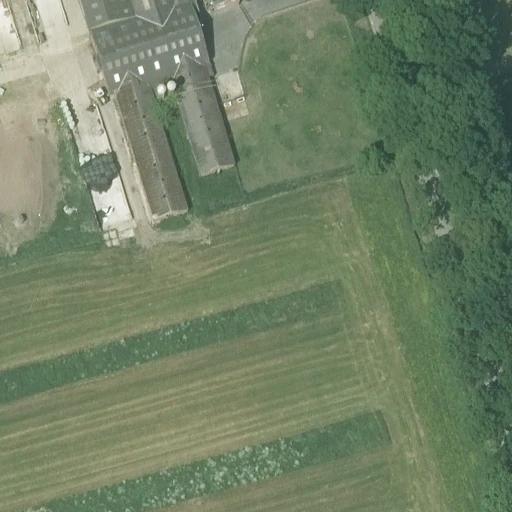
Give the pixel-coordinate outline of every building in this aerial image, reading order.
[(70,40),(58,0),(25,0),(40,49),(70,40)] [(75,0),(87,35),(89,35),(107,95),(113,93),(137,176),(153,224),(186,213),(171,166),(150,96),(173,89),(195,159),(201,179),(233,168),(215,108),(201,67),(208,65),(195,26),(200,25),(193,3),(203,0),(209,0),(214,13),(238,6),(236,0),(75,0)] [(0,127),(33,122),(29,102),(9,106),(7,95),(0,95),(0,127)] [(0,229),(3,230),(12,231),(23,228),(30,225),(35,221),(40,215),(44,209),(47,202),(49,194),(49,185),(47,177),(42,168),(37,162),(31,157),(23,153),(15,150),(8,150),(1,151),(0,150),(0,229)] [(120,191),(91,198),(100,238),(129,231),(120,191)]
